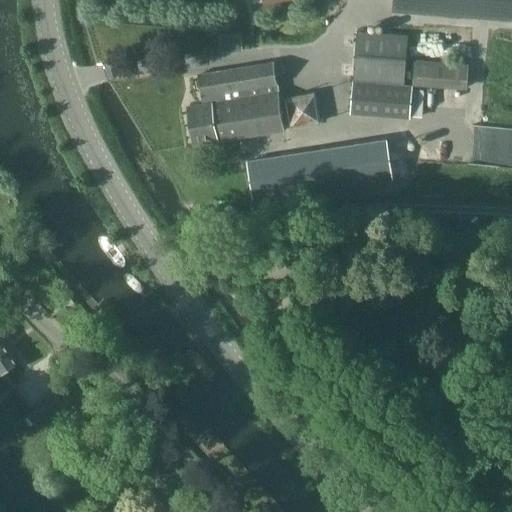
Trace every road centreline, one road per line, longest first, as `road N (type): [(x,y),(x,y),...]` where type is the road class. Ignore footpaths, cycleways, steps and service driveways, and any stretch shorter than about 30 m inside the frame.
road 1 (tertiary): [(375,511),(255,391),(158,261),(72,120),(42,0)]
road 2 (unclassified): [(0,276),(233,511)]
road 3 (track): [(354,0),(324,53),(59,77)]
